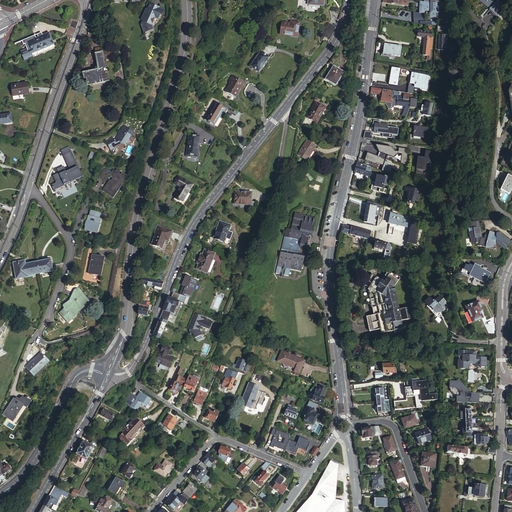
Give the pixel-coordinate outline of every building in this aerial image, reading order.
[(143,21),(141,25),(144,33),(154,30),(152,24),(155,18),(159,19),(161,14),(162,14),(164,10),(159,8),(161,4),(152,0),(148,10),(149,11),(148,14),(145,15),(143,16),(142,19),(143,21)] [(504,5),(497,0),(477,0),(485,7),(486,5),(489,7),(488,9),(495,15),(504,5)] [(435,2),(428,2),(428,13),(430,13),(430,17),(435,17),(435,12),(439,12),(439,2),(435,2)] [(281,22),(280,33),(292,34),(292,35),(297,36),(299,23),(290,21),(290,23),(281,22)] [(334,31),(327,28),(324,27),(321,35),(330,39),(332,35),(334,31)] [(419,37),(425,38),(425,37),(432,38),(433,32),(431,32),(432,28),(428,27),(427,32),(420,31),(419,37)] [(49,32),(27,41),(30,47),(32,53),(54,44),(49,32)] [(439,35),(438,51),(446,51),(447,35),(439,35)] [(422,55),(427,56),(430,56),(431,56),(434,39),(432,39),(432,38),(425,37),(425,38),(422,55)] [(385,44),(383,54),(400,57),(401,46),(385,44)] [(32,53),(30,47),(25,50),(21,51),(25,59),(34,55),(32,53)] [(260,51),(250,66),(258,72),(269,58),(260,51)] [(102,53),(102,52),(95,53),(98,70),(85,73),(87,81),(88,86),(108,82),(106,70),(105,70),(103,59),(102,53)] [(332,67),(325,80),(336,86),(343,74),(332,67)] [(412,74),(410,84),(415,84),(414,87),(427,89),(429,76),(412,74)] [(230,83),(225,91),(235,97),(244,82),(232,75),(228,82),(230,83)] [(26,82),(11,84),(13,95),(28,93),(26,82)] [(394,91),(388,90),(387,95),(381,94),(380,102),(392,104),(393,99),(394,91)] [(398,92),(394,91),(393,99),(410,101),(409,107),(415,107),(416,100),(410,99),(411,95),(403,94),(403,96),(398,96),(398,92)] [(392,104),(392,105),(395,106),(396,105),(405,106),(401,116),(406,116),(409,107),(410,101),(393,99),(392,104)] [(215,102),(204,119),(213,125),(219,117),(221,119),(227,110),(215,102)] [(315,103),(307,118),(316,123),(325,108),(315,103)] [(424,111),(423,115),(431,117),(433,104),(426,103),(425,106),(422,106),(421,111),(424,111)] [(0,124),(12,122),(11,114),(0,115),(0,124)] [(375,123),(374,132),(387,133),(387,136),(392,137),(392,133),(389,133),(390,127),(388,127),(387,127),(387,124),(375,123)] [(108,144),(111,148),(114,147),(123,143),(126,145),(130,138),(131,139),(136,132),(125,126),(121,132),(116,140),(108,144)] [(414,127),(413,136),(428,138),(429,128),(414,127)] [(189,135),(187,155),(197,156),(199,136),(189,135)] [(308,140),(301,151),(308,157),(316,146),(308,140)] [(387,155),(392,157),(397,154),(401,154),(400,163),(408,166),(409,156),(406,152),(407,149),(398,148),(398,151),(394,151),(391,147),(375,145),(377,152),(378,152),(377,156),(385,159),(387,155)] [(69,169),(54,177),(59,187),(83,176),(71,151),(63,156),(69,169)] [(419,158),(417,176),(425,177),(427,163),(432,163),(434,152),(425,151),(424,159),(419,158)] [(377,156),(370,153),(367,161),(375,163),(376,162),(383,164),(381,170),(384,171),(390,172),(391,168),(399,171),(400,166),(392,162),(393,162),(385,159),(377,156)] [(356,162),(354,172),(368,176),(367,180),(373,181),(375,171),(368,169),(369,166),(356,162)] [(106,184),(101,192),(108,197),(107,198),(111,201),(121,187),(119,186),(125,179),(120,175),(123,170),(121,168),(119,171),(115,168),(111,174),(109,173),(105,179),(110,182),(107,185),(106,184)] [(105,179),(109,173),(103,169),(97,178),(103,182),(105,179)] [(130,175),(123,170),(120,175),(125,179),(119,186),(121,187),(130,175)] [(377,175),(374,186),(386,190),(389,179),(377,175)] [(511,189),(511,176),(508,175),(501,190),(510,194),(511,189)] [(180,187),(175,196),(182,201),(192,185),(177,176),(173,183),(180,187)] [(374,186),(372,191),(385,194),(386,190),(374,186)] [(408,195),(408,196),(419,199),(420,196),(421,191),(422,190),(405,186),(404,191),(407,192),(406,194),(408,195)] [(235,204),(240,204),(240,201),(251,202),(251,192),(235,192),(235,204)] [(408,196),(408,197),(407,199),(405,198),(403,204),(406,206),(407,202),(410,203),(413,205),(415,201),(418,202),(419,199),(408,196)] [(369,203),(364,223),(374,226),(379,205),(369,203)] [(275,273),(279,274),(283,275),(288,276),(290,270),(300,272),(305,253),(298,251),(298,250),(299,248),(306,249),(309,236),(312,237),(316,218),(302,215),(302,213),(295,211),(291,229),(285,228),(275,273)] [(101,221),(88,217),(85,231),(97,234),(101,221)] [(345,217),(344,223),(361,227),(363,222),(345,217)] [(469,237),(469,243),(477,242),(477,245),(487,248),(488,246),(491,247),(492,242),(494,242),(503,249),(509,241),(495,231),(494,233),(492,233),(492,232),(487,230),(487,233),(482,234),(482,237),(478,236),(480,236),(478,225),(477,226),(477,220),(469,221),(469,227),(467,227),(468,231),(466,231),(467,238),(469,237)] [(216,231),(213,238),(225,242),(230,225),(220,222),(217,231),(216,231)] [(371,232),(343,225),(341,233),(350,236),(366,238),(369,239),(371,232)] [(160,226),(152,244),(162,248),(167,237),(169,238),(172,231),(160,226)] [(375,241),(374,247),(385,249),(383,257),(388,258),(390,244),(375,241)] [(200,264),(198,269),(207,272),(215,254),(205,250),(203,255),(202,255),(198,263),(200,264)] [(92,255),(89,273),(99,275),(103,257),(92,255)] [(51,259),(38,262),(40,273),(54,271),(51,259)] [(13,263),(17,279),(29,277),(28,276),(40,273),(38,262),(26,264),(23,265),(22,261),(13,263)] [(475,262),(469,272),(480,278),(479,279),(484,283),(490,273),(479,266),(480,265),(475,262)] [(373,314),(370,315),(371,322),(378,321),(380,328),(396,325),(397,329),(402,328),(401,320),(409,319),(407,308),(399,310),(394,285),(395,285),(399,280),(388,273),(385,277),(383,281),(380,279),(376,284),(368,279),(364,284),(369,288),(368,288),(373,314)] [(372,274),(368,279),(376,284),(380,279),(372,274)] [(187,292),(193,295),(198,281),(187,277),(184,285),(185,285),(183,291),(187,292)] [(70,303),(60,312),(68,323),(73,318),(71,317),(89,301),(80,291),(79,291),(77,289),(76,289),(75,289),(75,290),(74,290),(68,301),(70,303)] [(175,293),(173,298),(178,301),(179,301),(181,295),(175,293)] [(429,296),(424,301),(428,306),(429,305),(436,312),(441,311),(445,307),(442,305),(446,301),(440,295),(434,301),(429,296)] [(169,297),(163,309),(174,314),(179,301),(178,301),(173,298),(170,297),(169,297)] [(466,307),(473,322),(482,317),(479,310),(482,309),(478,301),(466,307)] [(138,308),(138,314),(147,316),(148,311),(138,308)] [(195,314),(188,330),(190,334),(192,333),(194,338),(201,335),(199,330),(200,326),(208,330),(211,323),(205,320),(200,318),(201,316),(195,314)] [(370,315),(366,315),(368,329),(370,330),(380,328),(378,321),(371,322),(370,315)] [(159,322),(154,333),(162,336),(166,325),(159,322)] [(354,344),(354,353),(368,353),(368,355),(371,355),(371,353),(373,353),(373,344),(354,344)] [(457,359),(457,368),(468,368),(468,365),(470,365),(470,364),(474,364),(474,366),(486,367),(486,356),(476,356),(476,350),(462,350),(462,359),(457,359)] [(281,351),(277,362),(294,369),(293,373),(299,375),(302,367),(305,361),(296,357),(281,351)] [(41,353),(25,367),(34,377),(50,362),(41,353)] [(174,359),(160,353),(156,364),(169,369),(174,359)] [(239,358),(235,368),(246,372),(249,365),(246,363),(247,361),(239,358)] [(383,364),(383,373),(394,373),(394,372),(396,372),(396,370),(394,370),(394,364),(383,364)] [(230,369),(221,366),(220,368),(222,369),(221,372),(225,374),(223,379),(226,380),(224,385),(227,386),(226,389),(230,390),(235,378),(227,375),(230,369)] [(171,382),(172,382),(169,389),(173,391),(174,390),(178,392),(179,390),(181,391),(182,388),(180,387),(180,386),(183,387),(186,381),(179,378),(180,375),(175,373),(171,382)] [(192,378),(189,377),(184,388),(189,390),(189,391),(193,393),(199,379),(192,376),(192,378)] [(427,381),(412,383),(412,387),(406,388),(407,400),(394,402),(395,410),(416,407),(422,407),(421,401),(436,400),(435,394),(429,395),(428,388),(427,381)] [(456,402),(471,402),(478,402),(478,393),(472,393),(468,390),(460,382),(449,382),(449,388),(457,388),(460,392),(460,397),(456,397),(456,402)] [(326,387),(316,383),(313,389),(316,390),(314,395),(311,400),(321,404),(323,399),(322,399),(326,387)] [(259,388),(248,384),(239,407),(244,409),(245,406),(254,410),(257,404),(260,405),(265,395),(257,391),(259,388)] [(375,390),(376,401),(379,401),(385,401),(388,401),(387,398),(384,398),(383,389),(375,390)] [(207,393),(199,390),(193,403),(198,405),(197,406),(199,407),(200,405),(201,406),(207,393)] [(136,397),(129,392),(126,398),(125,402),(137,411),(142,404),(146,407),(150,400),(141,393),(139,396),(137,396),(136,397)] [(297,397),(289,393),(287,399),(295,402),(297,397)] [(14,399),(4,414),(12,419),(16,413),(17,414),(23,406),(14,399)] [(376,401),(377,412),(385,412),(384,404),(388,404),(388,401),(385,401),(379,401),(376,401)] [(316,405),(308,402),(306,407),(305,406),(301,415),(304,416),(308,408),(313,410),(314,411),(316,405)] [(297,409),(288,405),(284,415),(292,418),(296,420),(298,415),(295,413),(297,409)] [(114,414),(103,408),(100,414),(110,421),(114,414)] [(312,413),(313,410),(308,408),(304,416),(302,419),(303,420),(303,421),(306,423),(307,423),(308,422),(312,424),(314,419),(313,418),(315,414),(312,413)] [(460,412),(460,419),(464,419),(466,419),(468,419),(471,419),(471,409),(463,409),(463,412),(460,412)] [(213,414),(208,411),(205,419),(215,423),(218,413),(214,412),(213,414)] [(178,421),(169,415),(163,424),(164,425),(162,427),(166,430),(168,428),(170,429),(169,430),(170,430),(172,430),(172,429),(172,428),(171,427),(173,424),(175,425),(178,421)] [(401,419),(404,428),(417,424),(414,415),(401,419)] [(472,420),(472,418),(471,419),(468,419),(466,419),(464,419),(460,419),(460,421),(463,421),(462,422),(466,422),(466,424),(464,424),(464,428),(470,428),(471,428),(471,420),(472,420)] [(144,426),(137,419),(126,431),(125,430),(123,432),(124,433),(120,437),(127,445),(135,436),(134,435),(140,429),(141,429),(144,426)] [(371,427),(374,436),(381,434),(378,426),(371,427)] [(371,427),(361,428),(362,433),(364,433),(365,442),(375,441),(374,436),(371,427)] [(291,436),(273,429),(271,434),(274,436),(269,446),(273,447),(274,446),(285,451),(289,440),(291,436)] [(415,434),(418,443),(430,439),(427,429),(415,434)] [(466,436),(466,438),(477,438),(476,445),(483,445),(483,434),(476,434),(476,435),(473,435),(473,436),(466,436)] [(383,440),(388,453),(395,450),(391,437),(383,440)] [(309,442),(299,438),(297,443),(296,447),(297,448),(305,451),(309,442)] [(289,440),(285,451),(295,455),(297,448),(296,447),(297,443),(289,440)] [(83,441),(79,447),(85,451),(86,450),(91,453),(93,447),(83,441)] [(406,444),(409,453),(417,451),(413,441),(406,444)] [(232,455),(222,446),(217,452),(227,461),(232,455)] [(467,447),(443,446),(443,449),(447,449),(447,453),(453,453),(453,455),(459,455),(459,454),(468,454),(468,447),(467,447)] [(85,451),(79,447),(76,453),(81,455),(87,459),(91,453),(86,450),(85,451)] [(314,457),(319,450),(315,447),(310,454),(314,457)] [(378,452),(368,453),(369,464),(371,466),(377,465),(376,459),(380,459),(378,452)] [(422,452),(421,466),(435,468),(436,454),(422,452)] [(81,455),(76,453),(72,461),(76,464),(81,455)] [(216,460),(209,454),(202,462),(209,468),(211,465),(214,462),(216,460)] [(164,460),(162,465),(160,469),(156,467),(154,471),(165,477),(172,464),(164,460)] [(344,511),(344,501),(336,500),(338,469),(339,465),(331,461),(312,494),(296,511),(344,511)] [(0,474),(2,473),(3,474),(10,468),(6,463),(2,466),(0,464),(0,463),(0,474)] [(270,464),(265,463),(260,469),(263,472),(270,464)] [(134,468),(128,464),(121,474),(130,479),(130,478),(131,479),(132,478),(133,476),(132,475),(134,473),(132,472),(134,468)] [(392,467),(397,480),(404,477),(400,464),(392,467)] [(245,469),(242,465),(236,472),(243,478),(247,474),(244,471),(245,469)] [(199,483),(204,478),(204,477),(200,474),(203,471),(200,468),(193,475),(195,477),(194,478),(199,483)] [(267,478),(262,474),(256,481),(254,479),(252,483),(258,488),(267,478)] [(125,483),(115,476),(106,489),(117,495),(125,483)] [(372,476),(373,489),(383,488),(382,476),(372,476)] [(208,481),(204,478),(199,483),(203,487),(208,481)] [(89,482),(86,480),(79,494),(82,495),(89,482)] [(168,485),(160,481),(158,484),(165,489),(168,485)] [(279,484),(276,481),(274,484),(273,483),(270,487),(282,496),(285,492),(283,491),(284,489),(278,485),(279,484)] [(469,488),(468,495),(475,496),(475,497),(478,498),(479,496),(484,497),(484,493),(486,494),(487,486),(475,484),(474,489),(469,488)] [(184,493),(182,496),(187,501),(196,490),(190,485),(183,492),(184,493)] [(54,486),(43,505),(48,508),(51,503),(56,505),(62,495),(68,498),(70,494),(54,486)] [(182,496),(177,491),(171,498),(165,504),(173,511),(181,503),(185,506),(188,502),(187,501),(182,496)] [(105,505),(110,498),(104,494),(102,498),(101,497),(94,508),(99,511),(100,509),(104,511),(106,511),(107,509),(107,507),(105,505)] [(375,498),(374,506),(386,507),(387,499),(375,498)] [(404,503),(406,511),(417,511),(413,499),(404,503)] [(244,511),(247,509),(239,503),(235,500),(224,511),(244,511)]
